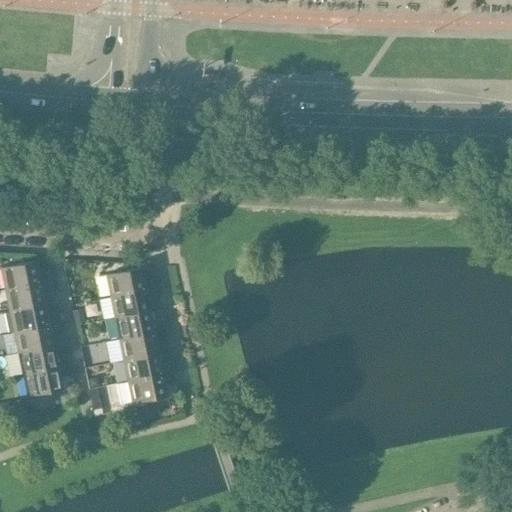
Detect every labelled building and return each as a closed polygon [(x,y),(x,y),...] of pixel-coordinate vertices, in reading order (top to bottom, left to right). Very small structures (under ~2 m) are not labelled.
[(35,261),(0,268),(5,290),(52,280),(49,270),(42,271),(43,276),(39,277),(35,261)] [(140,267),(105,274),(110,297),(157,287),(154,277),(147,278),(148,283),(144,284),(140,267)] [(52,280),(5,290),(9,311),(44,304),(41,288),(46,287),(47,292),(54,291),(52,280)] [(157,287),(110,297),(114,318),(149,311),(146,295),(151,294),(152,299),(159,298),(157,287)] [(44,304),(9,311),(14,332),(60,323),(58,312),(51,314),(52,319),(47,320),(44,304)] [(149,311),(114,318),(119,339),(165,329),(163,319),(156,320),(157,325),(152,326),(149,311)] [(60,323),(14,332),(18,353),(53,346),(50,331),(54,330),(55,335),(62,333),(60,323)] [(165,329),(119,339),(123,360),(158,353),(155,337),(159,336),(160,341),(167,340),(165,329)] [(53,346),(18,353),(22,374),(69,365),(67,354),(60,356),(61,361),(56,362),(53,346)] [(158,353),(123,360),(127,381),(174,372),(172,361),(165,363),(166,368),(161,369),(158,353)] [(69,365),(22,374),(27,397),(62,390),(58,373),(63,372),(64,377),(71,375),(69,365)] [(167,396),(164,385),(163,380),(168,379),(169,384),(176,382),(174,372),(127,381),(115,384),(120,404),(131,402),(132,404),(167,396)] [(102,406),(115,404),(111,384),(98,386),(102,406)]
